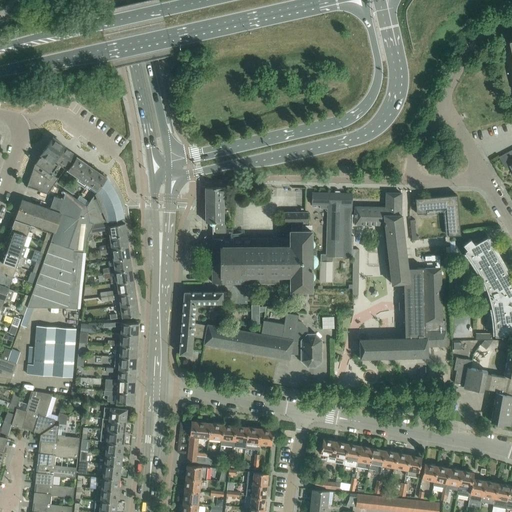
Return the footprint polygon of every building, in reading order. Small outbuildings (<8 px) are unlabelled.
[(55,158),(63,147),(64,145),(53,137),(38,159),(35,163),(26,186),(34,189),(47,194),(54,183),(58,178),(51,173),(57,163),(59,160),(55,158)] [(65,169),(74,155),(63,147),(55,158),(59,160),(57,163),(65,169)] [(511,157),(509,151),(499,157),(505,168),(511,165),(511,167),(511,157)] [(77,177),(87,164),(76,157),(67,170),(77,177)] [(77,177),(74,181),(84,188),(85,186),(87,184),(96,171),(87,164),(77,177)] [(96,193),(106,177),(96,171),(87,184),(85,186),(95,193),(96,193)] [(123,215),(122,207),(120,200),(119,199),(117,193),(116,192),(113,186),(108,180),(106,177),(96,193),(95,193),(89,201),(90,202),(87,206),(90,220),(94,221),(93,223),(116,219),(123,218),(123,215)] [(222,187),(206,187),(205,222),(209,222),(209,223),(209,224),(210,224),(210,225),(211,225),(212,225),(212,238),(233,238),(235,238),(235,228),(226,228),(226,221),(223,221),(223,187),(222,187)] [(88,224),(93,223),(94,221),(90,220),(87,206),(82,202),(65,191),(63,199),(54,196),(49,209),(22,199),(16,217),(42,227),(41,230),(47,232),(53,234),(50,243),(46,253),(31,296),(30,296),(26,307),(33,307),(78,307),(80,308),(87,241),(87,240),(88,224)] [(351,235),(352,193),(312,192),(311,205),(324,205),(324,208),(327,208),(326,254),(321,254),(320,261),(319,261),(319,280),(332,280),(332,256),(353,256),(352,284),(352,288),(353,294),(358,294),(359,249),(353,248),(353,235),(351,235)] [(354,206),(354,224),(364,224),(384,224),(387,249),(391,284),(404,282),(404,301),(400,301),(400,309),(404,309),(404,338),(413,337),(412,331),(420,331),(446,330),(446,321),(445,321),(442,321),(440,268),(408,269),(401,215),(400,215),(401,193),(386,192),(385,192),(385,207),(354,206)] [(450,235),(450,236),(460,235),(457,195),(415,198),(416,214),(429,212),(428,209),(447,208),(450,235)] [(214,283),(291,281),(292,288),(311,288),(310,279),(312,279),(313,278),(314,277),(314,275),(313,274),(312,273),(310,273),(310,266),(312,265),(313,265),(315,263),(317,261),(316,258),(315,256),(313,254),(312,254),(310,254),(310,246),(312,246),(313,245),(314,244),(314,242),(313,241),(312,240),(310,241),(310,231),(302,231),(302,223),(308,223),(308,211),(304,211),(284,211),(284,223),(290,223),(290,231),(290,238),(235,238),(233,238),(212,238),(212,251),(212,270),(212,283),(214,283)] [(30,225),(15,219),(11,230),(27,235),(30,225)] [(93,223),(87,240),(87,241),(93,239),(92,232),(109,229),(110,237),(126,235),(125,223),(117,224),(116,219),(93,223)] [(23,246),(27,235),(11,230),(7,240),(23,246)] [(53,234),(47,232),(44,241),(50,243),(53,234)] [(128,246),(126,235),(110,237),(111,244),(99,245),(100,250),(128,246)] [(467,249),(464,251),(469,257),(473,263),(477,269),(480,275),(483,282),(486,289),(488,294),(490,302),(491,307),(492,314),(493,321),(494,328),(494,336),(504,336),(504,334),(508,334),(511,333),(511,305),(511,304),(511,302),(511,281),(487,236),(476,242),(476,243),(474,244),(470,238),(463,244),(463,245),(467,249)] [(26,247),(23,246),(7,240),(4,250),(22,257),(26,247)] [(46,253),(50,243),(44,241),(40,251),(44,252),(46,253)] [(130,257),(128,246),(100,250),(101,255),(113,253),(114,260),(130,257)] [(44,252),(40,251),(35,249),(31,259),(36,261),(40,263),(44,252)] [(4,250),(0,261),(16,266),(21,268),(24,257),(22,257),(4,250)] [(132,269),(130,257),(114,260),(115,271),(132,269)] [(0,271),(12,276),(16,266),(0,261),(0,271)] [(110,272),(103,273),(104,278),(116,276),(117,282),(133,280),(132,269),(115,271),(110,272)] [(0,283),(9,286),(12,276),(0,271),(0,283)] [(37,273),(32,272),(31,271),(27,281),(29,281),(29,282),(33,283),(37,273)] [(135,291),(133,280),(117,282),(119,294),(135,291)] [(8,288),(9,286),(0,283),(0,297),(4,299),(10,301),(14,290),(8,288)] [(322,339),(316,333),(308,333),(308,327),(301,321),(298,320),(299,314),(286,312),(284,324),(263,320),(261,334),(207,324),(207,326),(194,323),(195,302),(222,302),(222,292),(220,292),(220,289),(214,288),(214,292),(184,292),(179,353),(192,354),(193,336),(204,338),(203,344),(290,359),(291,354),(301,354),(301,360),(307,366),(316,366),(322,360),(322,339)] [(137,303),(135,291),(119,294),(121,305),(137,303)] [(26,307),(30,296),(25,294),(21,305),(26,307)] [(138,314),(137,303),(121,305),(122,317),(138,314)] [(23,317),(21,325),(26,327),(33,307),(26,307),(24,314),(24,315),(23,317)] [(17,327),(20,318),(14,316),(11,325),(17,327)] [(334,317),(322,317),(322,329),(334,329),(334,317)] [(137,335),(138,323),(122,322),(121,334),(137,335)] [(15,334),(17,327),(11,325),(8,332),(15,334)] [(75,328),(55,327),(36,325),(33,364),(27,364),(26,374),(72,377),(75,328)] [(404,338),(359,339),(360,358),(364,358),(411,356),(428,356),(427,346),(447,346),(446,330),(420,331),(412,331),(413,337),(404,338)] [(88,332),(84,332),(80,331),(79,343),(85,343),(87,343),(88,332)] [(136,346),(137,335),(121,334),(120,345),(136,346)] [(136,358),(136,346),(120,345),(116,345),(115,356),(136,358)] [(456,357),(454,369),(457,370),(454,383),(464,385),(464,387),(471,388),(471,389),(484,391),(484,388),(497,390),(496,395),(491,422),(500,423),(500,425),(503,426),(503,424),(510,425),(511,416),(511,345),(510,345),(504,376),(487,373),(487,371),(471,368),(472,360),(456,357)] [(5,347),(2,354),(9,357),(11,350),(5,347)] [(16,364),(20,352),(12,349),(11,350),(9,357),(7,361),(16,364)] [(135,369),(136,358),(115,356),(115,368),(119,368),(135,369)] [(0,377),(11,379),(16,364),(7,361),(1,359),(1,358),(0,357),(0,377)] [(134,381),(135,369),(119,368),(118,380),(134,381)] [(134,392),(134,381),(118,380),(118,386),(104,386),(104,390),(134,392)] [(16,408),(22,389),(20,389),(16,388),(11,403),(7,402),(5,408),(9,409),(15,411),(16,408)] [(133,404),(134,392),(104,390),(104,396),(111,396),(110,402),(133,404)] [(31,429),(42,392),(31,391),(25,410),(16,408),(15,411),(11,424),(11,425),(22,428),(22,426),(31,429)] [(46,416),(52,394),(42,392),(31,429),(34,430),(33,431),(39,433),(53,423),(55,419),(46,416)] [(125,421),(126,409),(110,407),(110,408),(104,407),(103,418),(109,418),(109,419),(125,421)] [(59,421),(67,415),(59,412),(56,420),(59,421)] [(66,424),(67,415),(59,421),(58,423),(66,424)] [(103,418),(102,430),(108,430),(124,432),(125,421),(109,419),(109,418),(103,418)] [(0,432),(8,435),(11,425),(11,424),(3,421),(0,431),(0,432)] [(208,438),(210,423),(191,421),(190,436),(199,437),(208,438)] [(221,439),(222,424),(210,423),(208,438),(221,439)] [(233,446),(235,426),(222,424),(221,439),(221,445),(233,446)] [(54,425),(40,434),(39,441),(41,441),(40,444),(78,448),(79,437),(57,435),(58,425),(54,425)] [(246,442),(247,427),(235,426),(233,446),(245,447),(246,442)] [(246,442),(245,447),(258,449),(258,443),(260,428),(247,427),(246,442)] [(271,444),(273,430),(260,428),(258,443),(271,444)] [(123,443),(124,432),(108,430),(107,442),(123,443)] [(197,455),(199,437),(190,436),(187,462),(206,464),(206,463),(206,456),(197,455)] [(80,450),(88,451),(89,439),(86,439),(86,440),(81,439),(80,450)] [(323,439),(321,454),(333,456),(336,441),(323,439)] [(336,441),(333,456),(345,458),(348,443),(336,441)] [(122,455),(123,443),(107,442),(106,453),(122,455)] [(344,463),(356,465),(357,460),(358,460),(360,446),(348,443),(345,458),(344,463)] [(77,458),(78,448),(40,444),(39,453),(38,453),(37,463),(54,465),(55,456),(77,458)] [(369,468),(373,448),(360,446),(358,460),(357,460),(356,465),(369,468)] [(382,465),(385,450),(373,448),(369,468),(375,469),(374,472),(380,473),(382,465)] [(87,463),(88,451),(80,450),(79,462),(83,462),(87,463)] [(394,467),(397,452),(385,450),(382,465),(394,467)] [(407,469),(409,455),(397,452),(394,467),(406,469),(407,469)] [(120,466),(122,455),(106,453),(104,464),(120,466)] [(419,472),(422,457),(409,455),(407,469),(406,469),(405,475),(418,477),(419,472)] [(76,467),(54,465),(37,463),(37,464),(38,464),(37,472),(36,472),(35,482),(52,484),(53,475),(75,478),(76,467)] [(434,481),(437,466),(424,463),(422,478),(434,481)] [(119,480),(120,466),(104,464),(103,478),(119,480)] [(206,480),(207,467),(187,465),(186,477),(201,479),(206,480)] [(446,487),(449,468),(437,466),(434,481),(433,486),(443,488),(443,487),(446,487)] [(443,488),(442,493),(447,494),(448,495),(449,489),(458,491),(461,470),(449,468),(446,487),(443,487),(443,488)] [(473,478),(473,479),(474,473),(461,470),(458,491),(470,493),(473,478)] [(266,485),(268,473),(248,471),(246,483),(252,483),(252,484),(266,485)] [(335,481),(332,481),(315,479),(314,486),(331,488),(339,489),(342,477),(337,476),(335,481)] [(118,491),(119,480),(103,478),(98,477),(96,489),(102,489),(118,491)] [(199,491),(201,479),(186,477),(184,490),(199,491)] [(481,500),(485,481),(473,479),(473,478),(470,493),(469,498),(481,500)] [(493,503),(497,483),(485,481),(481,500),(493,503)] [(74,486),(52,484),(35,482),(35,483),(36,483),(35,492),(34,492),(33,502),(50,504),(51,495),(73,497),(74,486)] [(229,482),(228,489),(240,490),(241,484),(229,482)] [(493,503),(493,506),(505,508),(509,485),(497,483),(493,503)] [(265,497),(266,485),(252,484),(251,490),(246,489),(246,495),(251,495),(251,496),(265,497)] [(117,502),(118,491),(102,489),(101,501),(117,502)] [(332,504),(333,492),(329,492),(329,491),(312,489),(310,501),(328,503),(332,504)] [(198,504),(199,491),(184,490),(183,502),(198,504)] [(355,506),(357,494),(350,493),(349,498),(346,505),(355,506)] [(363,508),(364,495),(357,494),(355,506),(355,507),(363,508)] [(369,508),(371,495),(364,495),(363,508),(369,508)] [(376,509),(378,496),(371,495),(369,508),(376,509)] [(264,509),(265,497),(251,496),(250,508),(264,509)] [(383,510),(385,497),(378,496),(376,509),(383,510)] [(413,511),(415,500),(409,500),(407,511),(413,511)] [(420,511),(422,501),(415,500),(413,511),(420,511)] [(115,511),(117,502),(101,501),(99,511),(115,511)] [(326,511),(328,503),(310,501),(309,511),(326,511)] [(70,511),(72,506),(50,504),(33,502),(33,503),(34,503),(33,511),(32,511),(31,511),(70,511)] [(197,511),(198,504),(183,502),(181,511),(197,511)]
